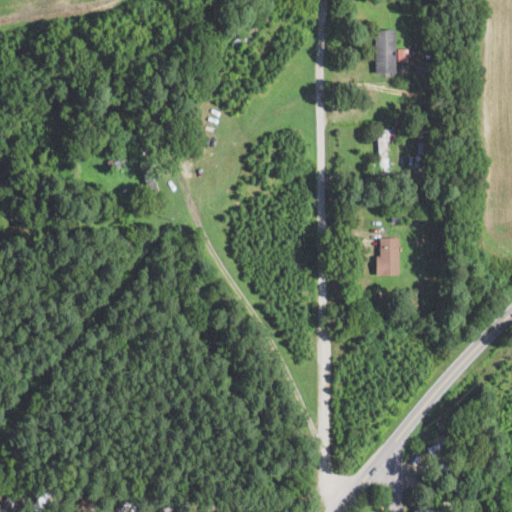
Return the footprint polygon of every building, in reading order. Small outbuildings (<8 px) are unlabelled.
[(176,0),(172,10),(166,7),(168,0),(176,0)] [(270,21),(238,49),(232,42),(264,14),(270,21)] [(381,74),(375,74),(374,30),(395,30),(396,73),(381,74)] [(408,62),(398,62),(398,50),(409,49),(410,62),(408,62)] [(421,111),(421,115),(406,115),(406,104),(421,104),(421,111)] [(389,172),(380,172),(377,130),(395,128),(395,140),(387,141),(389,172)] [(111,141),(102,147),(96,138),(104,132),(107,131),(113,140),(111,141)] [(422,155),(418,155),(418,143),(431,143),(432,155),(422,155)] [(125,165),(119,168),(118,167),(111,170),(107,162),(112,159),(112,158),(120,154),(125,165)] [(164,208),(156,211),(139,165),(144,163),(148,162),(164,208)] [(406,228),(406,231),(398,231),(398,229),(398,223),(406,224),(406,228)] [(380,276),(376,276),(376,256),(379,256),(379,239),(399,238),(399,275),(380,276)] [(435,274),(434,274),(433,262),(446,261),(447,272),(435,274)] [(504,440),(499,442),(491,422),(497,420),(504,440)] [(433,460),(432,451),(442,451),(442,459),(433,460)] [(506,478),(511,482),(511,503),(486,484),(491,478),(500,485),(506,478)] [(7,511),(0,511),(0,508),(20,483),(26,487),(7,511)] [(53,495),(40,511),(29,511),(45,489),(53,495)] [(83,511),(72,511),(88,493),(95,498),(83,511)] [(125,511),(113,511),(128,495),(135,501),(125,511)] [(169,511),(159,511),(168,498),(175,502),(169,511)] [(211,511),(201,511),(210,499),(217,503),(211,511)] [(292,511),(282,511),(287,505),(290,501),(297,505),(292,511)]
